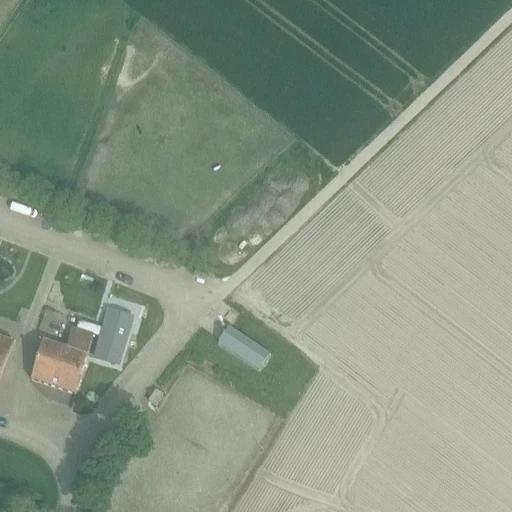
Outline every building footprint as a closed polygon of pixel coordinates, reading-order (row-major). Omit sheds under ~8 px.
[(316,189),(328,186),(321,151),(308,154),(316,189)] [(289,207),(302,205),(296,176),(283,178),(289,207)] [(109,312),(95,359),(119,366),(133,319),(121,315),(121,316),(109,312)] [(284,363),(292,350),(250,323),(242,336),(284,363)] [(229,329),(218,345),(260,372),(270,356),(229,329)] [(77,396),(95,336),(75,330),(69,351),(43,343),(32,383),(77,396)] [(0,383),(14,344),(0,339),(0,383)]
